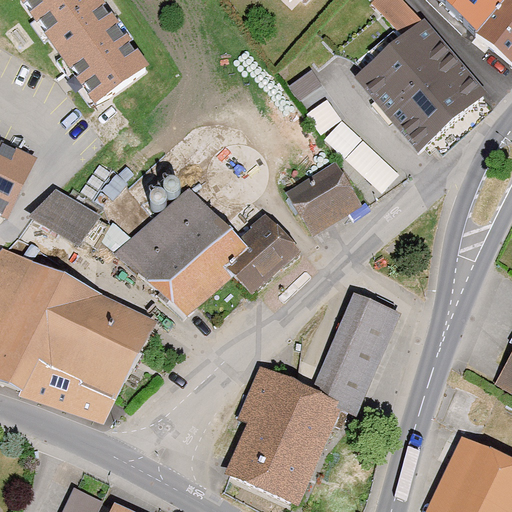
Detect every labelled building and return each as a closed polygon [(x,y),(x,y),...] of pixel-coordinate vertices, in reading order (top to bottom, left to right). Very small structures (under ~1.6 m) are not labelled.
[(93,0),(22,0),(20,2),(92,110),(144,75),(93,0)] [(374,0),(400,31),(419,16),(406,0),(374,0)] [(477,33),(511,60),(511,0),(444,0),(480,29),(477,33)] [(425,23),(360,76),(419,146),(483,93),(425,23)] [(328,132),(326,134),(381,187),(399,170),(325,99),(310,115),(328,132)] [(0,144),(0,219),(9,224),(38,163),(0,144)] [(346,158),(293,194),(324,240),(377,205),(346,158)] [(57,196),(27,219),(79,253),(101,220),(57,196)] [(169,211),(122,250),(195,322),(248,280),(267,300),(313,259),(273,219),(248,233),(222,211),(169,211)] [(169,320),(8,246),(0,258),(0,384),(108,428),(169,320)] [(319,387),(270,366),(247,418),(253,420),(231,471),(309,505),(350,412),(367,419),(411,318),(360,295),(319,387)] [(511,361),(501,379),(511,385),(511,361)] [(511,511),(511,454),(471,436),(437,511),(511,511)] [(80,486),(67,511),(102,511),(109,500),(80,486)] [(135,511),(114,502),(109,511),(135,511)]
